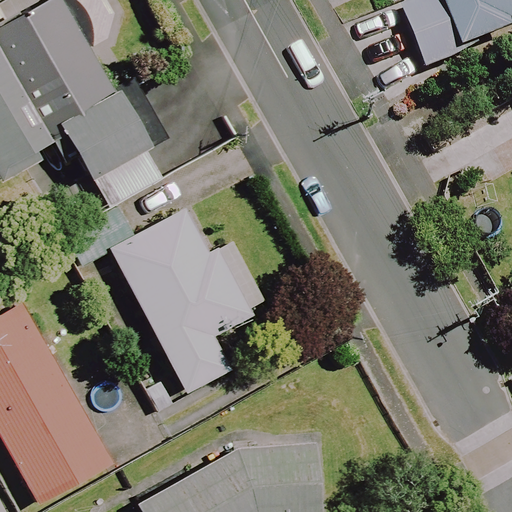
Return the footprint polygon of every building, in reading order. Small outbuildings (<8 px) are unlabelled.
[(105,97),(54,0),(50,0),(0,26),(0,174),(59,144),(97,215),(158,184),(111,94),(105,97)] [(511,34),(511,0),(433,0),(399,13),(420,69),(511,34)] [(200,258),(178,214),(104,252),(178,397),(223,373),(206,339),(245,319),(211,252),(200,258)] [(105,468),(18,311),(0,321),(0,450),(32,508),(105,468)] [(311,511),(317,445),(262,443),(133,506),(135,511),(311,511)]
